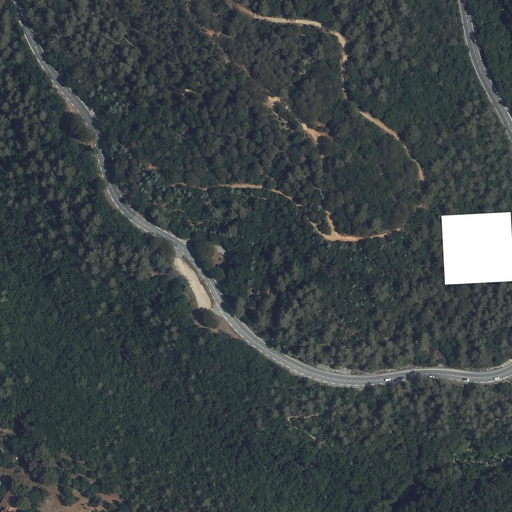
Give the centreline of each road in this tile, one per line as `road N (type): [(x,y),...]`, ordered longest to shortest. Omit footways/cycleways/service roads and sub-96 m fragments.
road 1 (track): [(93,128),(176,185),(280,196),(334,242),(408,234),(430,193),(429,171),(358,110),(344,78),(344,41),(246,18),(233,0)]
road 2 (secondary): [(17,0),(43,60),(93,128),(119,203),(195,258),(250,338),(335,379),(487,377),(511,369)]
road 3 (track): [(184,0),(214,41),(327,146),(334,242)]
road 4 (secondary): [(511,132),(477,63),(463,0)]
